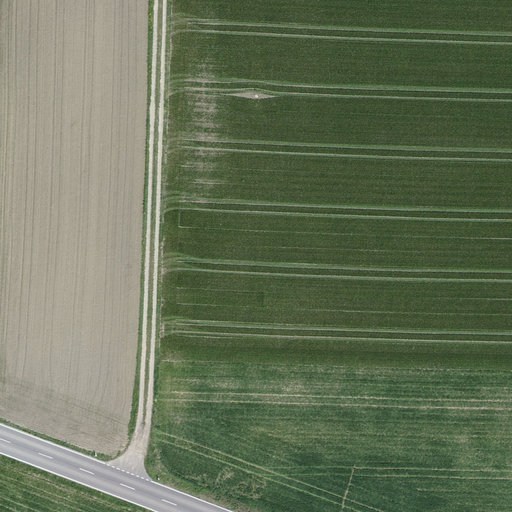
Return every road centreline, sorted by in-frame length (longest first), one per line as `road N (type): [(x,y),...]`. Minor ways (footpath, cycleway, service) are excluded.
road 1 (track): [(121,483),(144,424),(157,0)]
road 2 (secondary): [(197,511),(0,438)]
